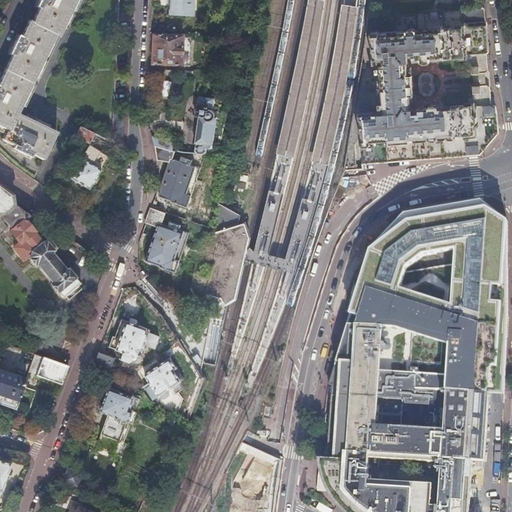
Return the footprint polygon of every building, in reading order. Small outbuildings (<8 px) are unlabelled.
[(0,128),(4,131),(2,133),(1,137),(2,140),(12,145),(11,147),(29,156),(30,153),(42,159),(55,132),(16,113),(54,36),(57,37),(75,0),(37,0),(35,7),(37,8),(30,21),(28,20),(20,36),(17,35),(9,52),(11,54),(0,77),(0,128)] [(168,0),(167,14),(191,15),(192,0),(168,0)] [(276,154),(295,158),(308,95),(316,55),(320,31),(325,0),(308,0),(304,26),(297,57),(276,154)] [(312,161),(329,165),(344,94),(349,69),(354,39),(358,6),(343,4),(335,48),(331,69),(326,95),(321,120),(312,161)] [(484,6),(393,14),(395,32),(371,34),(373,64),(379,64),(383,110),(359,113),(362,163),(454,156),(480,154),(498,132),(495,106),(492,104),(490,104),(489,86),(488,85),(472,86),(474,106),(469,106),(469,104),(418,109),(418,113),(414,114),(409,57),(414,56),(414,61),(466,57),(466,55),(470,54),(471,73),(484,72),(486,72),(487,71),(487,69),(487,68),(486,53),(488,50),(486,26),(487,26),(484,6)] [(152,34),(151,63),(188,65),(190,37),(180,37),(180,35),(152,34)] [(194,149),(195,152),(209,153),(216,116),(216,114),(216,113),(214,112),(213,111),(209,110),(210,108),(211,108),(213,98),(199,96),(197,105),(195,105),(193,115),(197,116),(192,141),(195,144),(194,149)] [(89,146),(95,133),(80,125),(72,140),(87,148),(72,179),(91,189),(108,156),(89,146)] [(155,146),(172,149),(175,140),(152,136),(155,146)] [(175,150),(172,149),(155,146),(158,160),(170,162),(162,185),(159,196),(172,200),(171,202),(187,207),(190,194),(185,192),(194,166),(188,165),(189,159),(178,157),(177,162),(173,162),(175,150)] [(0,215),(3,217),(12,228),(10,230),(12,233),(19,241),(13,247),(23,259),(28,255),(36,265),(38,263),(52,280),(50,282),(62,296),(78,282),(67,268),(65,270),(50,252),(56,247),(47,236),(41,241),(23,219),(32,211),(0,187),(0,215)] [(379,325),(379,321),(450,345),(447,391),(504,394),(505,371),(508,304),(508,279),(508,268),(508,220),(483,206),(448,211),(412,216),(373,248),(348,323),(379,325)] [(159,223),(164,211),(151,207),(145,222),(157,226),(145,260),(160,265),(160,266),(176,272),(179,260),(175,259),(184,231),(179,230),(181,225),(170,221),(168,226),(159,223)] [(195,301),(198,302),(205,296),(213,298),(220,301),(222,304),(224,308),(227,307),(234,303),(235,299),(239,284),(244,263),(246,255),(247,249),(248,243),(247,238),(243,225),(236,226),(203,236),(191,286),(179,309),(183,313),(185,315),(185,314),(186,313),(188,310),(195,301)] [(220,306),(222,304),(220,301),(213,298),(205,296),(198,302),(195,301),(188,310),(193,307),(199,306),(203,305),(206,306),(209,307),(212,307),(214,307),(216,307),(218,306),(220,306)] [(111,335),(108,345),(122,351),(119,357),(129,362),(132,361),(132,359),(132,356),(139,359),(144,345),(154,349),(158,336),(149,332),(150,329),(121,318),(114,336),(111,335)] [(327,459),(335,459),(334,465),(325,464),(327,473),(330,482),(334,491),(337,497),(342,504),(347,510),(350,511),(468,511),(472,460),(485,461),(489,401),(498,402),(504,402),(504,394),(482,393),(447,391),(443,391),(442,394),(447,395),(446,414),(428,413),(427,430),(418,429),(419,404),(417,401),(373,398),(379,325),(348,323),(329,385),(333,386),(327,459)] [(115,358),(98,351),(93,365),(105,365),(112,365),(115,358)] [(67,366),(34,354),(30,364),(39,367),(36,375),(60,384),(67,366)] [(149,381),(143,386),(153,400),(159,396),(161,399),(164,400),(168,397),(169,394),(167,390),(184,379),(169,358),(144,375),(149,381)] [(30,364),(28,372),(36,375),(39,367),(30,364)] [(0,402),(16,408),(17,403),(22,388),(25,380),(0,371),(0,402)] [(22,388),(17,403),(30,408),(36,389),(27,386),(26,390),(22,388)] [(100,411),(108,414),(94,447),(121,458),(127,445),(124,444),(132,424),(129,423),(133,412),(130,411),(134,398),(109,388),(100,411)] [(20,423),(12,420),(9,428),(17,431),(20,423)] [(0,490),(4,478),(7,479),(10,478),(12,472),(10,469),(8,468),(9,465),(0,461),(0,490)] [(499,511),(500,500),(492,500),(491,511),(499,511)]
